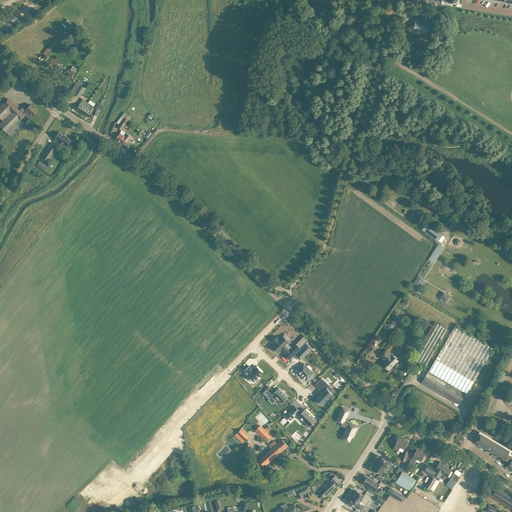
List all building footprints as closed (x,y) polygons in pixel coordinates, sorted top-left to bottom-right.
[(434,20),(420,18),(416,17),(414,30),(421,31),(421,32),(425,32),(432,33),(434,20)] [(50,51),(58,43),(55,40),(47,47),(50,51)] [(72,66),(68,73),(73,75),(77,68),(72,66)] [(80,85),(74,94),(79,97),(85,88),(80,85)] [(0,105),(0,118),(2,121),(0,123),(0,126),(5,132),(10,137),(23,124),(21,122),(19,120),(21,119),(24,115),(22,113),(19,110),(7,98),(4,102),(0,105)] [(78,105),(76,109),(87,117),(90,113),(94,106),(90,104),(88,107),(80,102),(78,105)] [(30,104),(22,113),(24,115),(29,119),(37,111),(30,104)] [(118,127),(121,130),(129,120),(127,118),(129,115),(125,113),(123,115),(125,117),(118,127)] [(54,139),(65,146),(70,140),(59,132),(54,139)] [(124,136),(120,133),(116,139),(122,144),(123,143),(128,147),(131,143),(128,141),(131,137),(126,133),(124,136)] [(55,150),(53,149),(49,146),(41,157),(47,161),(55,150)] [(39,161),(38,163),(36,165),(40,168),(43,170),(46,165),(43,163),(39,161)] [(442,235),(426,223),(422,229),(438,241),(442,235)] [(161,227),(155,233),(161,239),(160,240),(163,243),(164,242),(165,243),(171,237),(170,236),(174,232),(169,227),(165,231),(161,227)] [(114,236),(108,241),(115,248),(121,241),(126,246),(134,238),(128,232),(124,235),(122,233),(116,238),(114,236)] [(179,240),(172,248),(176,252),(177,251),(180,255),(183,252),(185,254),(192,246),(188,241),(184,245),(179,240)] [(208,242),(204,246),(208,250),(207,252),(213,258),(218,252),(208,242)] [(444,246),(439,243),(428,260),(434,264),(444,246)] [(193,258),(186,265),(191,270),(191,269),(197,275),(203,269),(193,258)] [(222,258),(220,261),(225,266),(228,263),(222,258)] [(211,259),(204,266),(208,270),(215,263),(211,259)] [(210,276),(204,283),(215,293),(221,286),(217,282),(219,280),(213,274),(211,276),(210,276)] [(425,279),(418,275),(413,285),(419,288),(425,279)] [(66,298),(64,302),(71,307),(75,301),(82,305),(87,297),(80,293),(81,291),(77,288),(70,300),(66,298)] [(227,289),(219,297),(225,303),(229,299),(232,301),(230,303),(234,306),(242,297),(239,294),(237,295),(233,291),(231,294),(227,289)] [(255,290),(253,293),(260,300),(263,297),(255,290)] [(451,295),(444,291),(439,299),(446,303),(451,295)] [(56,292),(52,300),(56,302),(61,294),(56,292)] [(249,315),(245,318),(251,324),(263,312),(257,306),(253,310),(253,309),(248,314),(249,315)] [(383,332),(389,335),(399,317),(394,314),(383,332)] [(416,358),(413,362),(424,369),(427,364),(448,329),(436,322),(416,358)] [(455,326),(428,371),(466,393),(493,348),(455,326)] [(51,332),(50,338),(58,341),(59,335),(51,332)] [(277,337),(272,342),(274,344),(272,347),(278,352),(284,346),(289,351),(285,355),(289,359),(299,349),(295,345),(292,348),(287,343),(288,342),(282,337),(279,339),(277,337)] [(50,340),(48,348),(52,349),(50,354),(55,355),(57,350),(61,352),(62,348),(62,347),(63,344),(50,340)] [(307,344),(295,356),(300,360),(311,348),(307,344)] [(387,350),(384,352),(380,356),(385,361),(382,363),(388,370),(398,361),(392,354),(392,355),(387,350)] [(304,363),(297,370),(300,374),(301,374),(303,376),(307,380),(314,373),(311,371),(312,368),(308,365),(306,366),(304,363)] [(249,366),(244,371),(248,375),(247,376),(254,382),(263,372),(257,366),(253,370),(249,366)] [(428,371),(424,378),(422,382),(459,404),(466,393),(428,371)] [(322,378),(315,385),(323,392),(316,399),(322,405),(333,394),(332,393),(327,388),(329,385),(322,378)] [(228,384),(222,390),(232,399),(237,393),(240,395),(242,392),(238,388),(235,391),(228,384)] [(269,387),(263,393),(266,396),(268,394),(275,401),(277,399),(281,403),(288,397),(288,396),(279,388),(274,392),(272,390),(269,387)] [(73,395),(72,404),(87,406),(88,397),(82,396),(78,395),(78,396),(73,395)] [(98,400),(91,407),(94,410),(101,403),(98,400)] [(204,410),(201,413),(206,418),(209,415),(213,419),(217,414),(214,411),(217,409),(211,403),(207,407),(207,406),(203,409),(204,410)] [(223,404),(219,408),(229,418),(232,415),(223,404)] [(343,407),(337,418),(344,421),(349,411),(343,407)] [(291,410),(285,415),(291,420),(297,414),(299,415),(298,416),(309,427),(316,419),(305,409),(301,413),(300,411),(298,409),(294,413),(291,410)] [(344,433),(341,439),(346,441),(347,440),(349,441),(351,436),(352,437),(353,437),(352,436),(353,434),(354,434),(357,427),(349,423),(347,426),(346,429),(347,429),(345,433),(344,433)] [(260,425),(255,430),(266,441),(274,434),(268,429),(266,431),(260,425)] [(119,427),(113,433),(116,436),(119,433),(124,438),(129,443),(137,436),(131,430),(127,427),(123,432),(119,427)] [(482,427),(480,430),(485,433),(486,432),(499,440),(501,438),(482,427)] [(242,428),(235,435),(242,443),(250,436),(242,428)] [(61,431),(41,431),(41,441),(61,440),(61,431)] [(480,433),(475,441),(507,461),(511,455),(508,454),(510,451),(480,433)] [(94,434),(90,438),(99,447),(103,442),(94,434)] [(398,437),(396,442),(394,449),(398,450),(400,447),(405,448),(407,441),(398,437)] [(275,442),(273,443),(270,446),(272,448),(258,459),(259,460),(255,463),(261,469),(264,466),(288,446),(282,439),(277,444),(275,442)] [(49,445),(31,450),(33,457),(51,452),(49,445)] [(425,454),(417,449),(413,456),(410,454),(407,459),(414,463),(417,458),(421,460),(425,454)] [(400,461),(400,462),(405,464),(405,463),(407,457),(407,456),(409,452),(403,450),(399,461),(400,461)] [(377,462),(376,463),(385,468),(388,465),(389,466),(392,462),(384,457),(383,459),(380,457),(379,459),(378,459),(376,462),(377,462)] [(39,458),(29,461),(31,468),(35,467),(35,464),(40,463),(39,458)] [(52,458),(43,460),(45,468),(49,467),(51,474),(56,472),(57,475),(62,473),(60,467),(59,467),(59,464),(54,466),(52,458)] [(373,469),(382,474),(385,468),(376,463),(376,464),(375,463),(373,466),(374,467),(373,469)] [(426,463),(422,470),(431,475),(431,476),(425,486),(430,489),(437,479),(435,478),(433,477),(435,474),(437,476),(439,477),(442,473),(446,475),(447,476),(450,470),(451,470),(447,467),(443,465),(442,466),(439,464),(439,463),(435,469),(433,468),(426,463)] [(402,472),(396,482),(410,491),(416,480),(402,472)] [(467,473),(464,478),(473,484),(474,481),(479,484),(482,478),(482,477),(479,475),(478,476),(473,473),(472,476),(467,473)] [(319,492),(321,494),(324,497),(336,485),(337,486),(341,481),(335,475),(331,480),(324,487),(319,492)] [(367,477),(363,484),(369,487),(368,489),(374,493),(375,491),(376,491),(380,485),(367,477)] [(299,489),(295,491),(297,494),(299,498),(304,496),(303,494),(307,492),(305,487),(299,489)] [(511,497),(495,487),(490,496),(511,509),(511,497)] [(394,489),(391,495),(395,498),(401,501),(401,500),(403,497),(404,495),(394,489)] [(364,495),(356,490),(352,497),(365,505),(370,497),(365,494),(364,495)] [(459,496),(457,499),(457,500),(462,503),(465,499),(468,500),(472,493),(467,490),(465,493),(462,491),(459,496)] [(234,499),(233,495),(230,496),(230,494),(221,496),(222,502),(228,501),(228,503),(232,503),(231,499),(234,499)] [(385,501),(378,496),(375,500),(382,505),(385,501)] [(352,497),(349,503),(356,508),(355,509),(360,511),(365,505),(352,497)] [(221,511),(218,500),(213,501),(214,507),(215,511),(221,511)]
